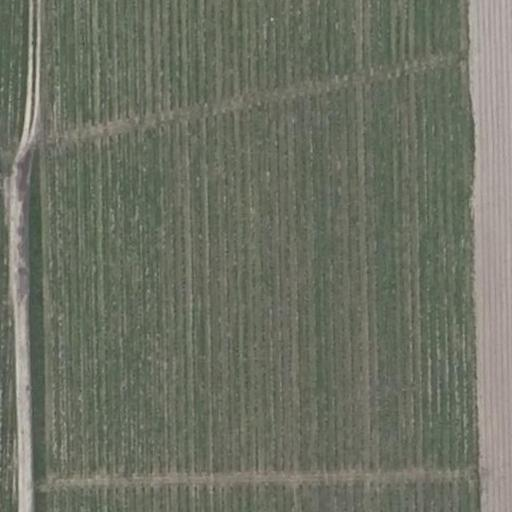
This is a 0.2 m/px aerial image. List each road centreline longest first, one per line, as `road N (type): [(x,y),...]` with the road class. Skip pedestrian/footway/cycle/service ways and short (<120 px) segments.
road 1 (track): [(511,41),(0,148)]
road 2 (track): [(511,475),(34,480)]
road 3 (track): [(35,141),(35,511)]
road 4 (track): [(35,141),(40,0)]
